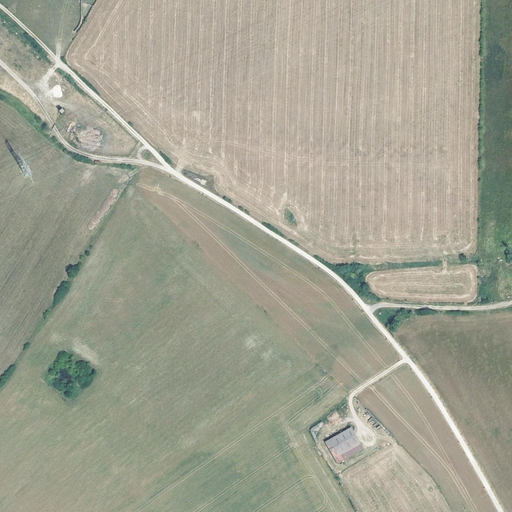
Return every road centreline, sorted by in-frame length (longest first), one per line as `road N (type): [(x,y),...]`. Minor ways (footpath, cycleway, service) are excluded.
road 1 (unclassified): [(500,511),(430,391),(343,283),(168,169)]
road 2 (track): [(168,169),(0,5)]
road 3 (track): [(511,303),(378,304),(367,311)]
